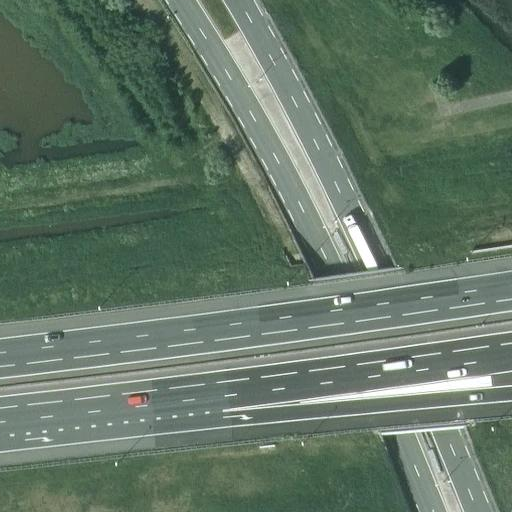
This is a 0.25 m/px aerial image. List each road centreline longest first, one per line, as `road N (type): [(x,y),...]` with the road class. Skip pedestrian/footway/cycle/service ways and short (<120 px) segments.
road 1 (primary): [(180,0),(301,208),(432,511)]
road 2 (primary): [(476,511),(358,233),(237,0)]
road 3 (motorway): [(511,285),(0,353)]
road 4 (motorway): [(219,397),(511,357)]
road 5 (motorway): [(219,397),(511,393)]
road 6 (motorway): [(0,421),(219,397)]
